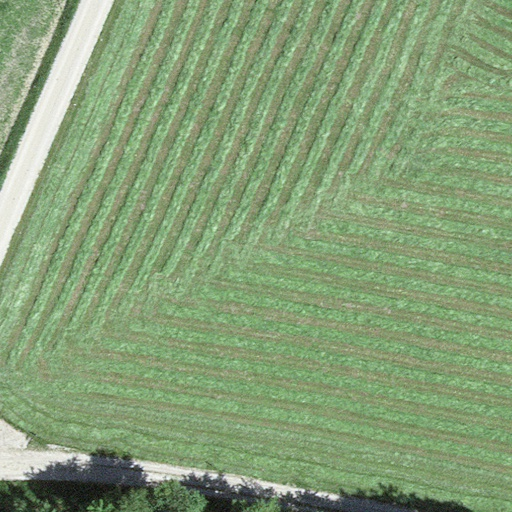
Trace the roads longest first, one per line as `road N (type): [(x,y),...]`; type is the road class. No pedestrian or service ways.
road 1 (track): [(279,511),(0,455)]
road 2 (track): [(93,0),(0,228)]
